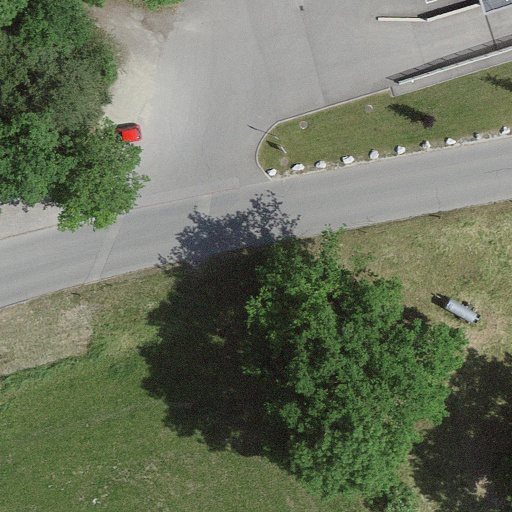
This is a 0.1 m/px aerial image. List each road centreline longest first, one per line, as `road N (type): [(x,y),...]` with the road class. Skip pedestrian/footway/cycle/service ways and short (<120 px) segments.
road 1 (unclassified): [(511,171),(196,226)]
road 2 (track): [(245,53),(0,8)]
road 3 (unclassified): [(196,226),(208,140),(245,53),(257,0)]
road 4 (unclassified): [(196,226),(0,269)]
